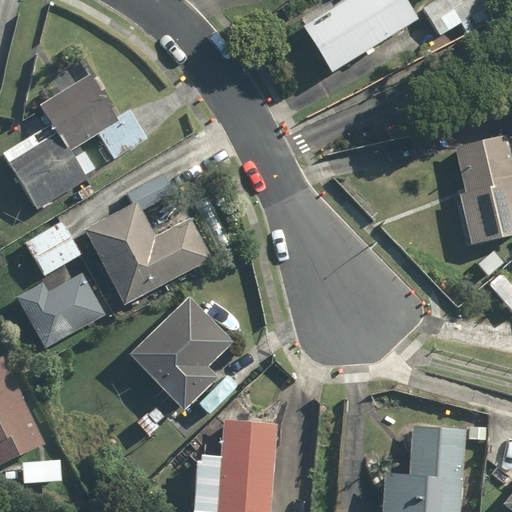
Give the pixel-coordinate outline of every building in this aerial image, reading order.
[(327,0),(290,25),(325,78),(411,20),(397,0),(327,0)] [(482,0),(433,0),(417,10),(434,40),(488,9),(482,0)] [(24,139),(0,155),(0,160),(37,214),(84,181),(81,176),(90,170),(79,153),(67,161),(64,157),(92,137),(111,164),(147,139),(126,109),(110,120),(82,79),(15,125),(24,139)] [(511,237),(511,195),(501,137),(448,147),(458,196),(451,198),(460,248),(511,237)] [(126,193),(136,213),(167,198),(169,197),(160,177),(157,178),(126,193)] [(129,205),(76,233),(116,308),(209,259),(187,217),(147,238),(129,205)] [(19,247),(38,279),(76,256),(57,224),(19,247)] [(10,297),(37,348),(101,316),(79,273),(38,293),(34,285),(10,297)] [(511,287),(500,273),(483,287),(511,320),(511,318),(511,287)] [(181,298),(120,360),(175,415),(211,379),(199,367),(225,342),(181,298)] [(0,464),(37,448),(0,366),(0,464)] [(181,511),(259,511),(266,429),(214,425),(212,461),(185,459),(181,511)] [(374,478),(371,511),(452,511),(458,432),(408,428),(404,481),(374,478)] [(17,462),(17,485),(55,485),(55,462),(17,462)] [(511,511),(511,489),(496,507),(502,511),(511,511)]
